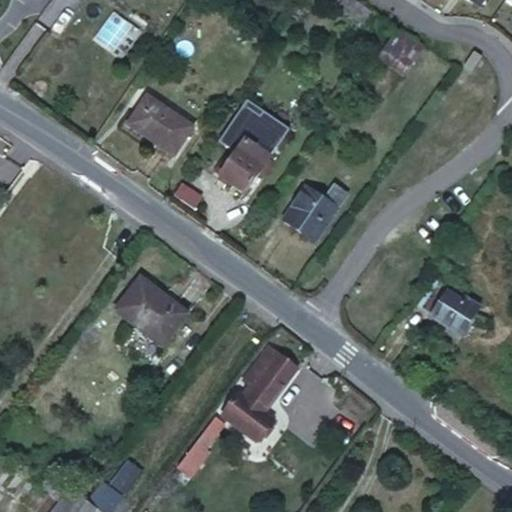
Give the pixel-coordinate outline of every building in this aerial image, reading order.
[(379,15),(357,0),(348,0),(340,13),(367,31),(379,15)] [(469,0),(484,10),(491,0),(469,0)] [(431,50),(406,33),(385,64),(410,81),(431,50)] [(325,58),(309,47),(290,72),(305,83),(325,58)] [(463,66),(471,72),(481,57),(474,52),(463,66)] [(192,129),(150,98),(133,122),(175,152),(192,129)] [(247,103),(221,138),(237,150),(220,173),(246,192),(292,128),(266,109),(263,114),(247,103)] [(321,195),(306,185),(281,217),(314,241),(347,195),(330,182),(321,195)] [(485,313),(438,281),(421,306),(468,339),(485,313)] [(145,284),(117,317),(164,354),(190,321),(145,284)] [(60,364),(53,375),(78,392),(85,383),(60,364)] [(277,414),(294,390),(266,370),(256,384),(266,391),(259,402),(252,397),(236,420),(272,445),(288,422),(277,414)] [(93,403),(53,375),(16,421),(55,451),(93,403)] [(240,431),(225,420),(188,469),(210,485),(223,469),(216,464),(240,431)] [(96,511),(111,492),(106,488),(110,483),(106,481),(111,475),(92,461),(49,511),(96,511)]
